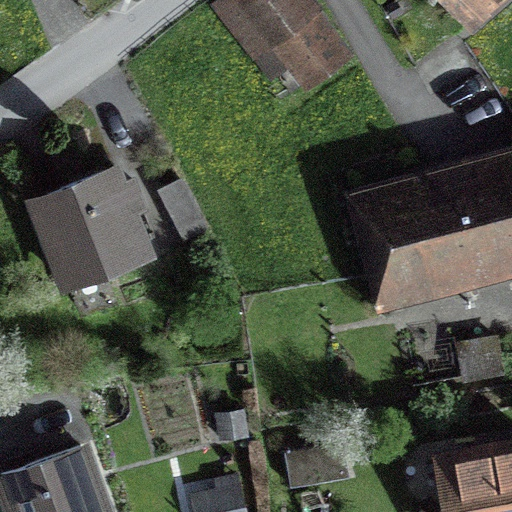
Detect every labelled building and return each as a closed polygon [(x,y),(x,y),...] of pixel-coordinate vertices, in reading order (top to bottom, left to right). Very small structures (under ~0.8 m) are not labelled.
[(355,50),(317,0),(211,0),(270,78),(288,64),(305,87),(355,50)] [(451,0),(471,24),(499,0),(451,0)] [(511,137),(344,180),(376,307),(511,272),(511,137)] [(127,172),(120,154),(24,191),(60,286),(156,249),(140,206),(147,203),(134,169),(127,172)] [(158,186),(184,236),(208,223),(182,173),(158,186)] [(506,368),(500,330),(457,336),(463,375),(506,368)] [(248,433),(245,404),(215,408),(219,437),(248,433)] [(445,511),(511,511),(511,425),(433,438),(445,511)] [(116,511),(88,434),(0,465),(0,495),(5,511),(116,511)] [(342,436),(284,446),(291,483),(348,473),(342,436)] [(247,511),(238,470),(214,475),(216,484),(191,489),(195,511),(247,511)]
